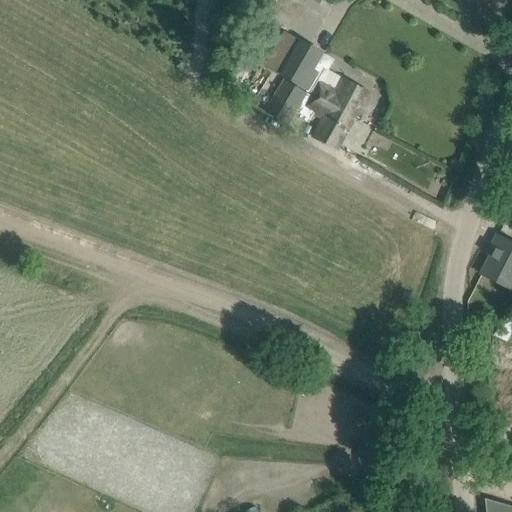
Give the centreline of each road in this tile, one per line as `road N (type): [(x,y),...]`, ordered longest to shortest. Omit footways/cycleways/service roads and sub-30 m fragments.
road 1 (track): [(0,230),(448,412)]
road 2 (unclassified): [(461,511),(444,359),(455,257),(511,77)]
road 3 (track): [(0,451),(138,283)]
